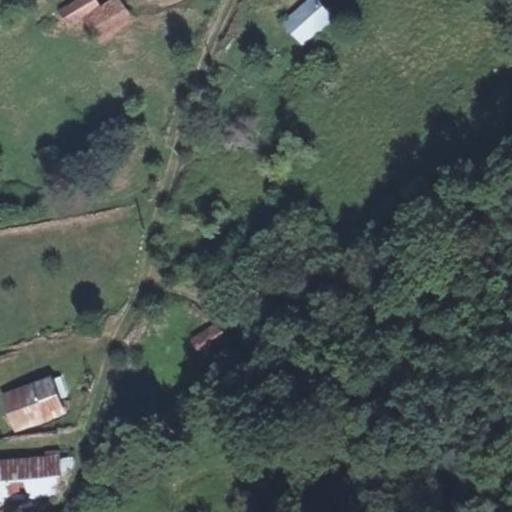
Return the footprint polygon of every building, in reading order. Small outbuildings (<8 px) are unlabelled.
[(103,35),(133,18),(122,0),(103,0),(100,2),(98,0),(70,0),(58,7),(68,25),(91,13),(103,35)] [(306,4),(282,23),(302,48),(326,28),(306,4)] [(217,319),(191,337),(203,355),(230,337),(217,319)] [(2,401),(17,435),(70,412),(56,378),(2,401)] [(0,498),(56,492),(51,452),(0,457),(0,498)]
